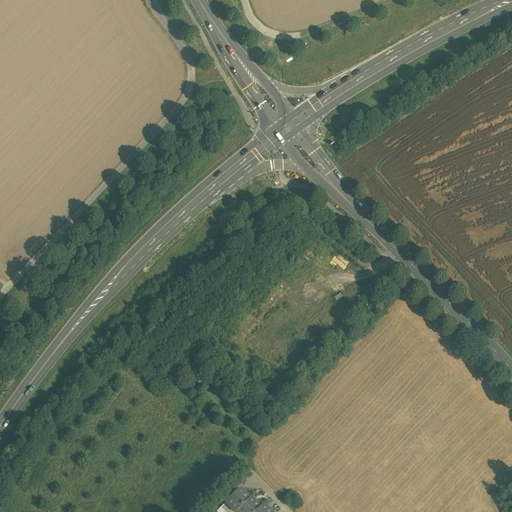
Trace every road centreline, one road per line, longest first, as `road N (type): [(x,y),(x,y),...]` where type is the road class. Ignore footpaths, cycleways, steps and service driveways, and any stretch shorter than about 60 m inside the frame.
road 1 (track): [(0,297),(186,96),(186,55),(151,0)]
road 2 (primary): [(0,427),(94,304),(204,194)]
road 3 (tertiary): [(511,377),(318,170)]
road 4 (track): [(243,0),(256,24),(296,37),(392,0)]
road 5 (primary): [(376,68),(509,0)]
road 6 (primary): [(376,68),(311,92),(276,89),(250,75)]
road 7 (primary): [(204,194),(257,168),(318,170)]
